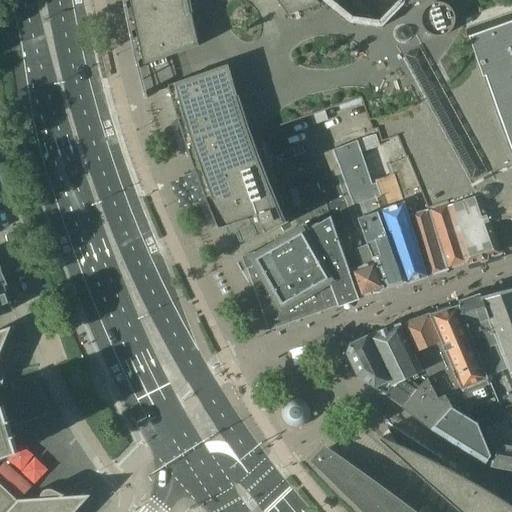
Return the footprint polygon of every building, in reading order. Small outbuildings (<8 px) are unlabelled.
[(125,0),(126,4),(125,5),(125,6),(126,6),(127,6),(127,7),(126,7),(125,8),(126,8),(126,9),(127,9),(132,34),(131,35),(131,36),(132,36),(132,37),(131,38),(132,39),(133,39),(139,64),(138,64),(137,65),(138,65),(138,66),(139,66),(138,67),(138,68),(140,68),(140,69),(146,92),(143,81),(146,93),(145,94),(145,95),(146,95),(147,96),(146,96),(145,97),(146,97),(146,98),(147,98),(148,99),(149,98),(170,88),(178,115),(178,117),(187,146),(192,157),(197,172),(208,202),(220,230),(226,228),(229,235),(237,232),(242,243),(257,236),(257,235),(264,231),(266,235),(290,223),(259,134),(362,99),(373,131),(378,129),(383,142),(398,137),(406,159),(408,158),(425,202),(429,209),(449,203),(427,152),(450,143),(401,53),(400,53),(388,30),(384,25),(384,24),(381,23),(380,25),(380,26),(354,23),(354,22),(353,19),(350,20),(350,21),(327,2),(327,1),(327,0),(125,0)] [(420,42),(420,43),(506,201),(511,211),(511,0),(404,0),(404,2),(403,2),(401,3),(402,5),(402,6),(409,17),(408,19),(419,39),(420,41),(420,42)] [(375,135),(358,141),(362,152),(379,146),(375,135)] [(355,209),(370,249),(385,289),(386,289),(408,282),(377,196),(381,195),(376,180),(372,182),(362,152),(358,141),(334,150),(336,155),(333,156),(335,163),(338,162),(341,168),(340,168),(346,183),(355,209)] [(427,152),(449,203),(450,203),(452,209),(469,263),(500,254),(492,230),(493,230),(487,213),(486,214),(480,196),(478,197),(476,197),(471,187),(472,185),(450,143),(427,152)] [(408,282),(427,276),(399,187),(395,174),(389,176),(379,146),(362,152),(372,182),(376,180),(381,195),(377,196),(408,282)] [(391,165),(395,174),(399,187),(427,276),(448,270),(429,209),(425,202),(408,158),(406,159),(391,165)] [(288,182),(318,170),(313,159),(284,172),(288,182)] [(249,283),(275,329),(361,298),(361,297),(345,256),(339,238),(328,207),(323,191),(320,180),(289,191),(302,227),(256,253),(256,252),(243,257),(248,269),(250,268),(254,280),(249,283)] [(345,256),(361,297),(385,289),(370,249),(355,209),(346,183),(342,185),(348,201),(328,207),(339,238),(345,256)] [(342,185),(323,191),(328,207),(348,201),(342,185)] [(450,203),(449,203),(429,209),(448,270),(469,263),(452,209),(450,203)] [(2,284),(0,284),(0,314),(7,312),(8,312),(11,306),(10,306),(3,285),(2,284)] [(506,365),(511,379),(511,289),(482,298),(492,323),(506,365)] [(482,298),(461,305),(471,337),(498,403),(500,402),(501,407),(511,402),(511,379),(506,365),(492,323),(482,298)] [(461,305),(431,315),(463,389),(473,412),(477,410),(477,411),(498,403),(471,337),(461,305)] [(473,412),(463,389),(431,315),(400,325),(421,371),(432,394),(435,400),(441,401),(446,398),(452,407),(454,408),(468,417),(471,413),(473,412)] [(434,430),(434,429),(433,429),(452,407),(446,398),(441,401),(435,400),(432,394),(421,371),(400,325),(368,337),(391,385),(394,384),(411,397),(402,407),(434,430)] [(0,511),(75,511),(91,495),(63,497),(65,496),(63,495),(54,490),(52,490),(51,490),(49,490),(47,490),(46,490),(44,491),(43,493),(42,494),(41,496),(41,497),(41,499),(19,500),(18,502),(0,485),(0,459),(2,459),(2,461),(4,461),(4,459),(19,454),(14,438),(16,438),(16,436),(14,436),(10,424),(12,423),(11,421),(9,422),(4,406),(0,407),(0,355),(12,328),(0,331),(0,511)] [(359,375),(402,407),(411,397),(394,384),(391,385),(368,337),(352,344),(348,353),(359,375)] [(282,416),(282,418),(283,420),(284,422),(286,424),(287,425),(289,427),(291,427),(293,428),(295,428),(298,428),(300,428),(302,427),(304,426),(306,425),(307,424),(309,422),(310,420),(311,418),(311,416),(312,414),(312,412),(311,410),(311,408),(310,406),(309,404),(307,402),(306,401),(304,399),(302,398),(300,398),(298,398),(295,398),(293,398),(291,399),(289,399),(287,401),(286,402),(284,404),(283,406),(282,408),(281,410),(281,412),(281,414),(282,416)] [(500,402),(498,403),(477,411),(494,454),(491,467),(511,471),(511,422),(508,424),(501,407),(500,402)] [(450,411),(433,429),(434,429),(434,430),(486,462),(491,456),(477,424),(452,408),(450,411)] [(382,437),(381,439),(422,475),(464,511),(511,511),(511,505),(505,501),(493,493),(481,486),(468,479),(465,477),(451,470),(445,466),(438,463),(434,461),(407,448),(397,444),(394,442),(390,441),(382,437)] [(325,449),(314,461),(308,468),(353,511),(412,511),(401,503),(325,449)]
